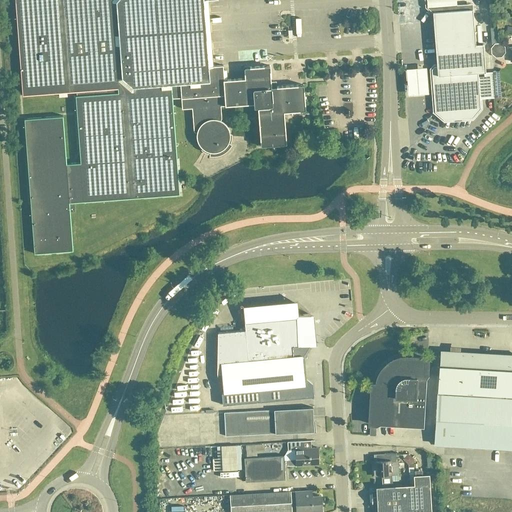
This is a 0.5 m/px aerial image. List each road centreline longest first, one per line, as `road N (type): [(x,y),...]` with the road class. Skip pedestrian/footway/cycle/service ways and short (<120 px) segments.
road 1 (unclassified): [(343,511),(336,362),(348,341),(398,311)]
road 2 (primary): [(121,398),(147,332),(180,287),(259,247)]
road 3 (unclassified): [(390,139),(384,0)]
road 4 (primary): [(379,231),(291,236),(259,247)]
road 5 (primary): [(259,247),(379,247)]
